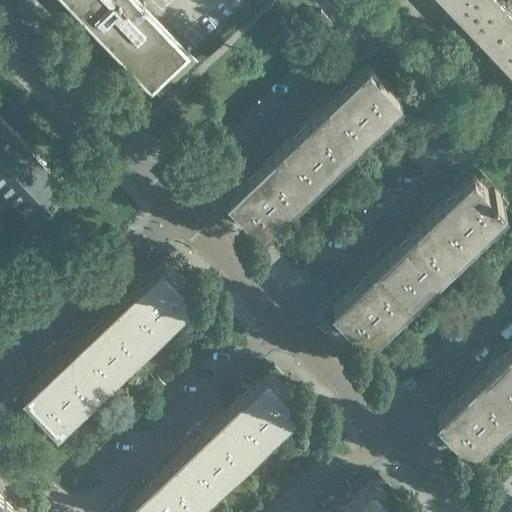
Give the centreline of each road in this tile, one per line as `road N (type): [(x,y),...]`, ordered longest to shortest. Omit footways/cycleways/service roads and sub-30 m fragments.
road 1 (residential): [(83,511),(284,319)]
road 2 (residential): [(284,319),(484,134)]
road 3 (residential): [(178,209),(375,22)]
road 4 (unclassified): [(178,209),(0,23)]
road 5 (residential): [(0,389),(178,209)]
road 6 (residential): [(389,430),(511,315)]
road 7 (residential): [(484,134),(375,22)]
road 8 (unclassified): [(389,430),(284,319)]
road 9 (unclassified): [(284,319),(178,209)]
road 10 (residential): [(301,511),(389,430)]
